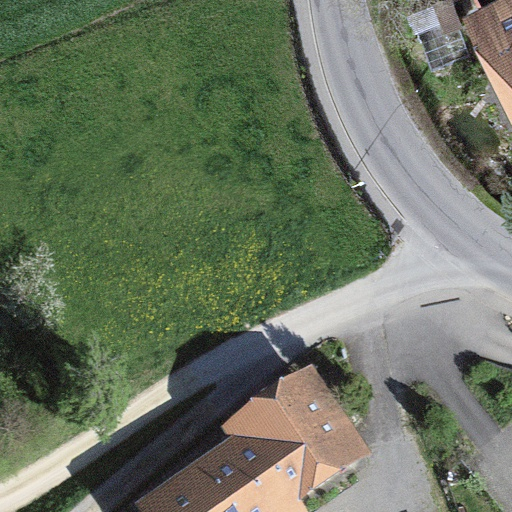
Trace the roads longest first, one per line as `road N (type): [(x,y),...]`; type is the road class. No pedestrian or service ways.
road 1 (tertiary): [(343,0),(351,54),(386,148),(418,189),(478,237)]
road 2 (residential): [(231,364),(478,237)]
road 3 (track): [(0,497),(231,364)]
road 4 (track): [(83,511),(231,364)]
